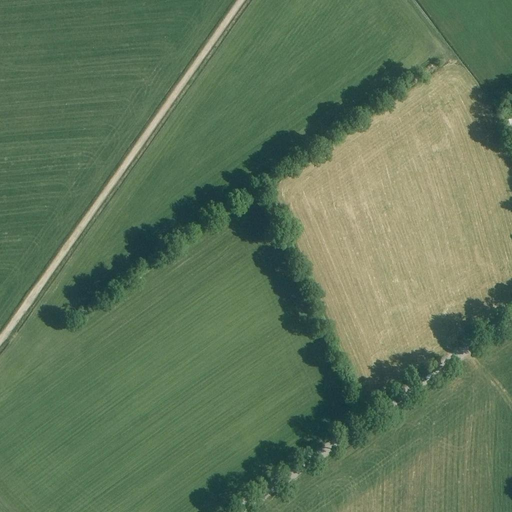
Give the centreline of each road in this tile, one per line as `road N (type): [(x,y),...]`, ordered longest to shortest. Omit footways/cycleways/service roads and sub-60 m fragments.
road 1 (track): [(0,341),(242,0)]
road 2 (unclassified): [(235,511),(511,319)]
